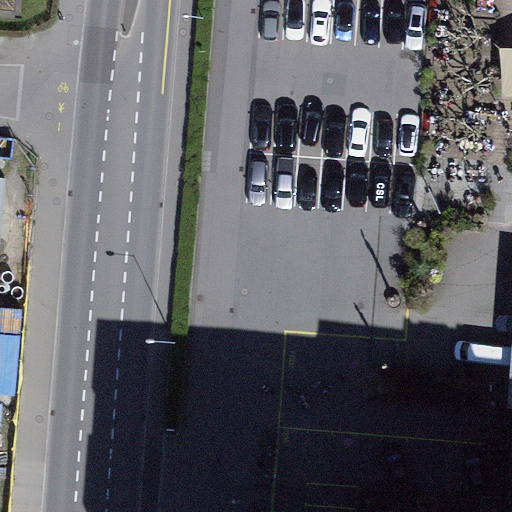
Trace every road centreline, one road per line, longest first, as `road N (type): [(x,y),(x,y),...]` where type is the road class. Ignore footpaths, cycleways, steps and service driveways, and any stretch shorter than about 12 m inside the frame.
road 1 (primary): [(124,104),(91,511)]
road 2 (residential): [(124,104),(0,90)]
